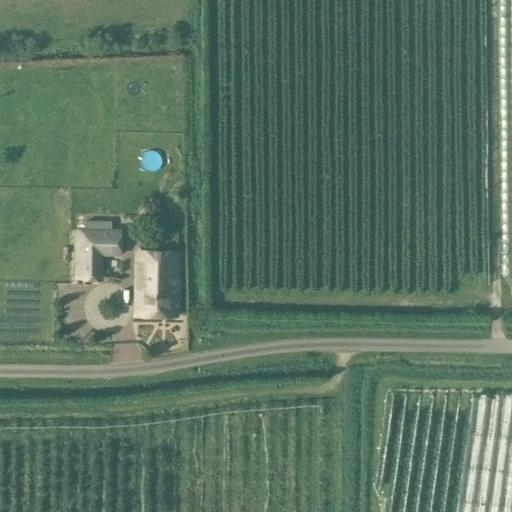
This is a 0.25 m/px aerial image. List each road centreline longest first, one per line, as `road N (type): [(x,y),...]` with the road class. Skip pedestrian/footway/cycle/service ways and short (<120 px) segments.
road 1 (unclassified): [(511,348),(288,346),(121,371),(0,371)]
road 2 (track): [(344,344),(338,375),(318,390),(96,411)]
